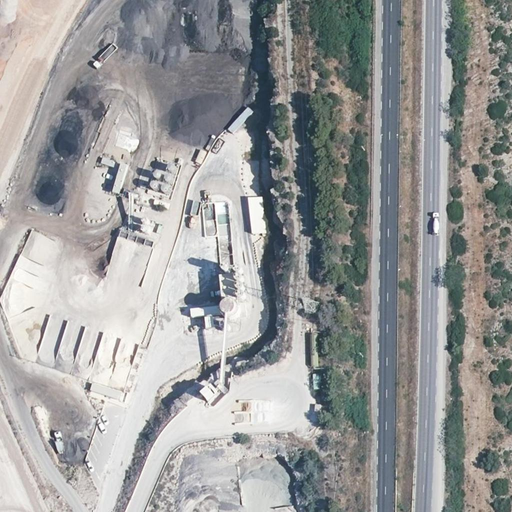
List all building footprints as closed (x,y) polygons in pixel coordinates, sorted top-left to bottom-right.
[(235,132),(252,112),(247,108),(230,128),(235,132)] [(195,161),(201,163),(206,152),(200,149),(195,161)] [(102,158),(100,164),(114,167),(116,161),(102,158)] [(119,194),(128,165),(121,163),(111,192),(119,194)] [(264,196),(249,197),(250,234),(265,233),(264,196)] [(228,202),(218,202),(218,234),(227,234),(228,202)] [(41,275),(52,237),(29,231),(18,268),(41,275)] [(235,274),(220,275),(220,298),(236,298),(235,274)] [(205,318),(206,328),(213,327),(212,317),(205,318)] [(204,400),(200,389),(208,386),(206,382),(180,392),(185,407),(204,400)] [(93,384),(90,395),(123,404),(126,393),(93,384)] [(214,385),(202,388),(205,401),(217,398),(214,385)]
